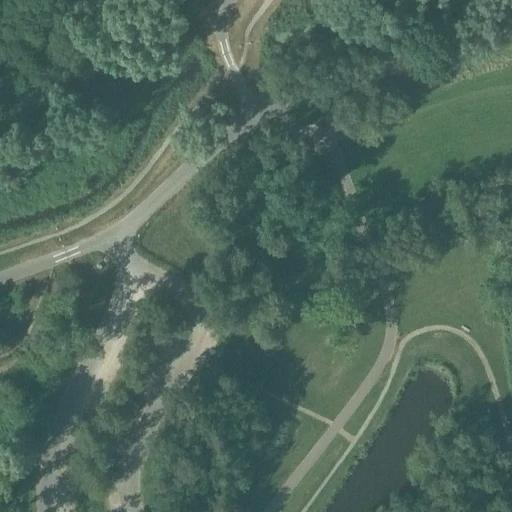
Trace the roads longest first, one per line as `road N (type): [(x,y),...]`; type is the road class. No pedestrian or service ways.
road 1 (unclassified): [(102,244),(257,116),(511,32)]
road 2 (unknown): [(234,80),(95,223),(0,258)]
road 3 (unknown): [(511,88),(438,103),(329,142)]
